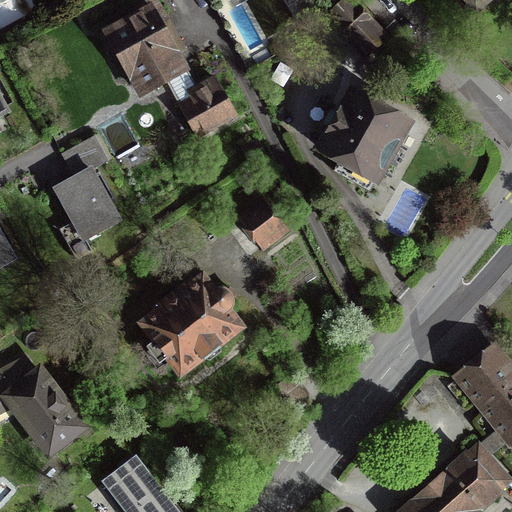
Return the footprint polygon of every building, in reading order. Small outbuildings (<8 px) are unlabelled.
[(453,0),(467,14),(474,8),(475,9),(485,0),(453,0)] [(348,1),(329,18),(337,26),(332,30),(344,44),(349,39),(363,55),(382,38),(348,1)] [(151,88),(184,70),(150,8),(106,33),(131,78),(142,72),(151,88)] [(197,138),(235,116),(214,79),(200,86),(205,94),(180,107),(197,138)] [(408,124),(351,92),(318,150),(339,162),(333,172),(367,191),(373,181),(375,183),(408,124)] [(251,167),(264,158),(256,142),(241,150),(251,167)] [(90,172),(89,171),(72,180),(54,190),(83,241),(118,221),(90,172)] [(263,200),(238,218),(262,250),(286,231),(263,200)] [(0,266),(12,259),(0,237),(0,266)] [(218,345),(239,328),(226,311),(229,308),(230,304),(229,300),(227,295),(224,292),(220,291),(216,291),(212,293),(201,278),(185,290),(182,287),(155,309),(157,312),(141,324),(151,338),(138,348),(156,371),(169,361),(179,374),(201,358),(201,359),(208,361),(219,353),(219,346),(218,345)] [(511,439),(511,372),(493,349),(457,378),(509,442),(511,439)] [(5,397),(22,384),(10,368),(0,373),(0,395),(3,394),(5,397)] [(22,384),(5,397),(48,453),(81,428),(38,372),(22,384)] [(306,394),(293,376),(275,388),(288,406),(306,394)] [(476,511),(511,481),(478,444),(401,511),(476,511)] [(127,511),(173,511),(134,460),(105,482),(127,511)]
